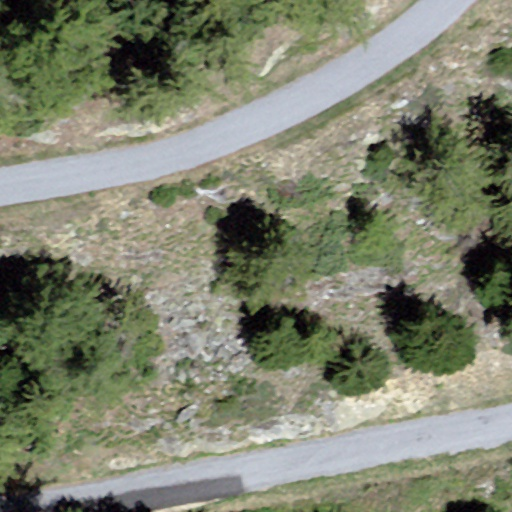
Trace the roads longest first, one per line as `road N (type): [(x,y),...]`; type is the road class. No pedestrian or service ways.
road 1 (residential): [(0,173),(215,130),(349,81),(439,0)]
road 2 (residential): [(511,430),(340,453),(208,486),(36,511)]
